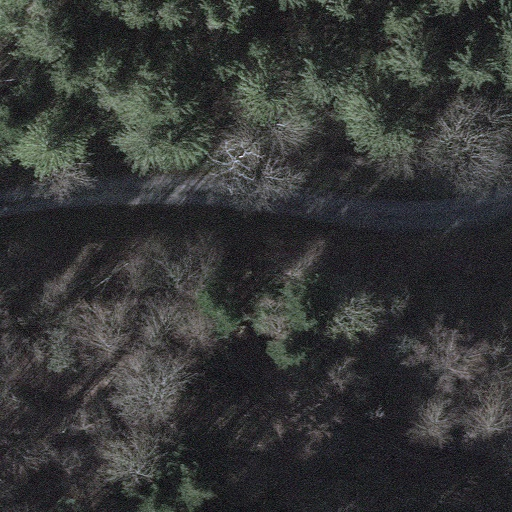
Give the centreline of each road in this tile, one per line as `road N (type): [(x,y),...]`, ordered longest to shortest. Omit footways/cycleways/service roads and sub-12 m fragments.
road 1 (track): [(511,194),(447,210),(391,208),(206,180),(121,181),(0,198)]
road 2 (track): [(0,357),(183,411),(394,511)]
